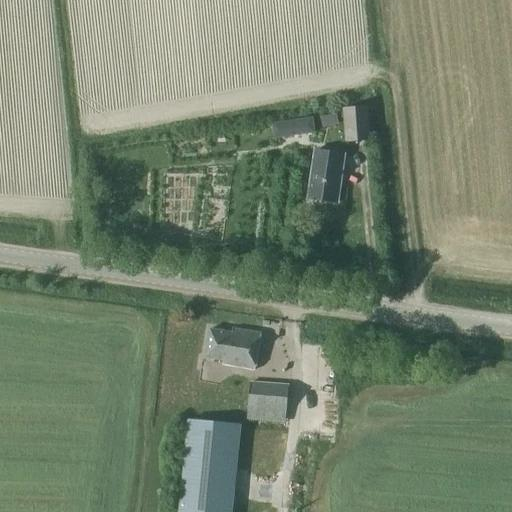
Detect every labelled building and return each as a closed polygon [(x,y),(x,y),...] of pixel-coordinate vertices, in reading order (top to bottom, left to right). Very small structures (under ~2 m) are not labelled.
[(345,142),(369,141),(367,106),(342,109),(345,142)] [(322,128),(338,125),(336,113),(320,117),(322,128)] [(336,203),(342,155),(314,151),(307,199),(336,203)] [(260,334),(232,329),(231,333),(209,329),(204,358),(222,361),(222,365),(254,370),(260,334)] [(286,412),(288,387),(249,383),(247,408),(248,408),(241,472),(279,476),(285,411),(286,412)] [(230,511),(240,425),(188,420),(178,511),(230,511)]
